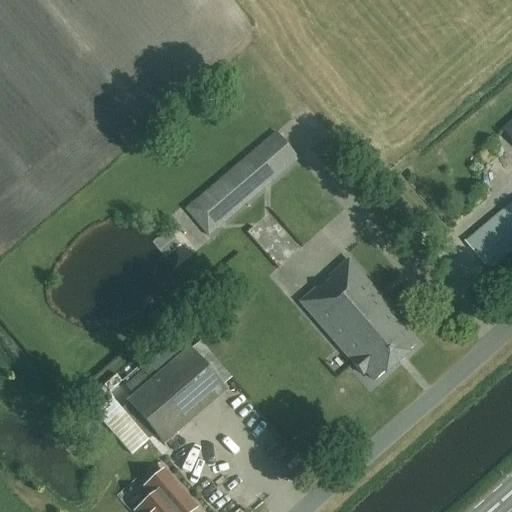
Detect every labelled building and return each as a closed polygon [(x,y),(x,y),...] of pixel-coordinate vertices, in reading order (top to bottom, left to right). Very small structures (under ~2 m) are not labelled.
[(208,236),(297,158),(275,133),(185,210),(208,236)] [(490,269),(511,251),(511,203),(467,241),(490,269)] [(371,379),(413,343),(397,324),(396,325),(385,313),(390,308),(349,261),(300,302),(352,363),(349,366),(358,377),(365,371),(371,379)] [(129,405),(164,445),(225,393),(191,352),(129,405)] [(112,398),(95,413),(131,455),(148,440),(122,410),(112,398)] [(249,425),(254,407),(244,404),(239,421),(249,425)] [(204,456),(190,471),(199,479),(213,465),(204,456)] [(162,472),(144,488),(152,497),(135,511),(134,511),(191,511),(195,510),(181,495),(162,472)] [(222,497),(245,484),(237,472),(215,485),(222,497)]
